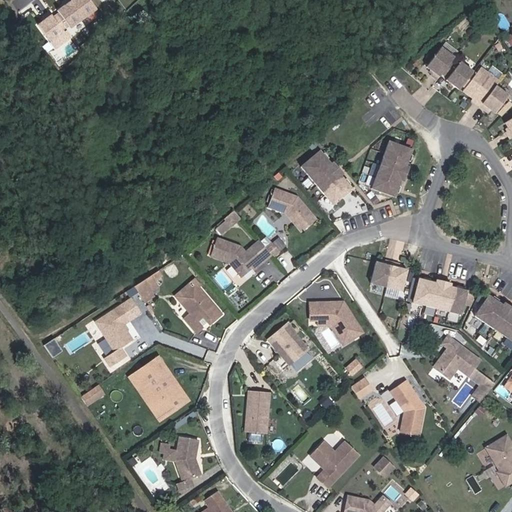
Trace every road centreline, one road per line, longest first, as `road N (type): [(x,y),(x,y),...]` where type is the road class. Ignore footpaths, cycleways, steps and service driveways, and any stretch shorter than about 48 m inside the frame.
road 1 (residential): [(285,511),(239,477),(221,443),(216,387),(227,353),(262,311),(354,237),(392,230),(421,236)]
road 2 (track): [(0,303),(147,511)]
road 3 (residential): [(511,186),(483,144),(456,147),(421,236)]
